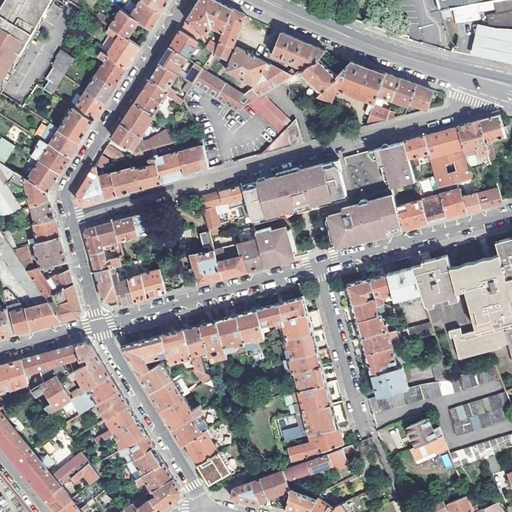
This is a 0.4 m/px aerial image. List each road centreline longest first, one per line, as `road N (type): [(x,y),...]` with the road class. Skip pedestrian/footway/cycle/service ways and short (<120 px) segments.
road 1 (residential): [(68,219),(459,109),(481,83)]
road 2 (residential): [(185,0),(67,188),(68,219)]
road 3 (secondary): [(481,83),(262,0)]
road 4 (residential): [(318,266),(98,323)]
road 5 (residential): [(98,323),(201,509)]
road 6 (residential): [(511,213),(318,266)]
road 7 (residential): [(318,266),(365,437)]
